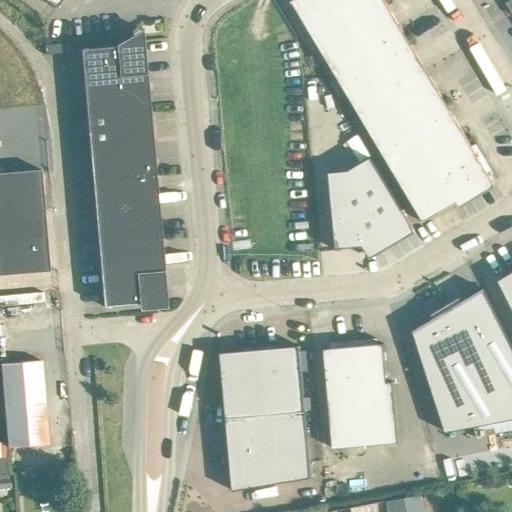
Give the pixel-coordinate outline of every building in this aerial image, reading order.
[(293,0),(291,1),(423,221),(497,178),(477,143),(472,146),(387,0),(293,0)] [(80,49),(103,306),(139,303),(139,310),(167,307),(143,29),(116,46),(80,49)] [(360,138),(353,143),(363,157),(371,151),(360,138)] [(349,170),(329,172),(336,250),(363,246),(367,254),(412,228),(371,157),(349,170)] [(41,170),(0,173),(0,272),(49,269),(41,170)] [(511,272),(499,280),(511,307),(511,272)] [(435,313),(412,325),(446,430),(511,417),(511,345),(483,289),(465,298),(462,293),(432,308),(435,313)] [(323,350),(333,448),(399,442),(393,382),(387,382),(384,347),(377,345),(377,338),(330,342),(330,350),(323,350)] [(223,352),(220,352),(226,421),(231,420),(232,436),(228,437),(231,472),(235,472),(237,488),(232,488),(233,491),(312,478),(300,345),(296,345),(297,350),(278,351),(278,347),(242,350),(243,355),(224,356),(223,352)] [(42,360),(1,364),(8,446),(49,443),(42,360)] [(0,493),(11,493),(9,474),(0,474),(0,493)] [(424,511),(422,495),(388,501),(389,511),(424,511)] [(380,511),(388,510),(387,501),(355,508),(356,511),(380,511)]
